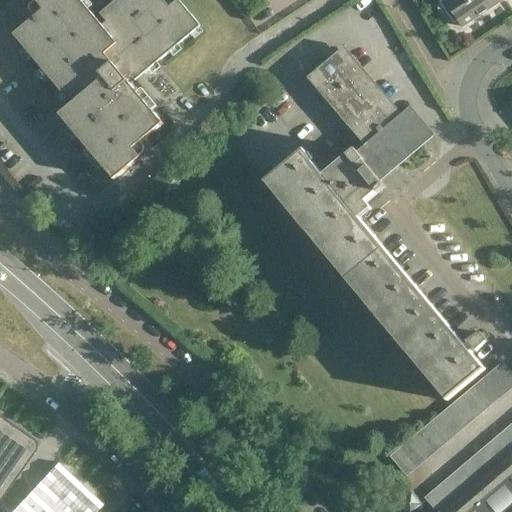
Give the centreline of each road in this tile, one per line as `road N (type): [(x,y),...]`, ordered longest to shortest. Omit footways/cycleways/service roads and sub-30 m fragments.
road 1 (residential): [(314,511),(195,375),(43,255),(0,204)]
road 2 (secondary): [(247,511),(117,372),(0,263)]
road 3 (residential): [(511,344),(401,220),(401,208),(481,141)]
road 4 (residential): [(169,501),(0,359)]
